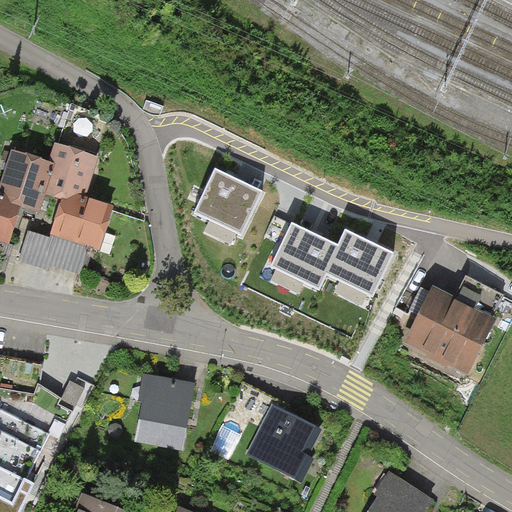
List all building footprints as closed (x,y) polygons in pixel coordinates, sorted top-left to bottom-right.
[(54,163),(45,191),(61,196),(85,204),(99,159),(59,147),(54,163)] [(0,185),(0,194),(18,200),(40,207),(45,191),(54,163),(11,150),(0,185)] [(230,177),(217,170),(195,212),(242,235),(263,193),(230,177)] [(0,238),(6,241),(18,200),(0,194),(0,238)] [(85,204),(61,196),(48,236),(92,250),(96,251),(108,211),(85,204)] [(315,236),(291,224),(269,267),(320,292),(328,276),(373,299),(394,256),(370,245),(346,232),(338,248),(315,236)] [(92,250),(48,236),(28,230),(18,262),(82,282),(92,250)] [(495,321),(435,291),(406,347),(436,362),(466,378),(495,321)] [(43,366),(0,358),(0,387),(35,395),(39,384),(43,366)] [(183,449),(194,387),(144,378),(140,400),(145,401),(138,440),(183,449)] [(84,388),(71,381),(62,398),(59,403),(72,411),(84,388)] [(298,454),(312,428),(273,408),(249,453),(301,479),(311,461),(298,454)] [(0,511),(21,511),(26,504),(38,481),(67,425),(56,420),(48,434),(0,410),(0,511)] [(421,511),(428,502),(388,477),(365,511),(421,511)] [(74,511),(121,511),(81,496),(74,511)]
